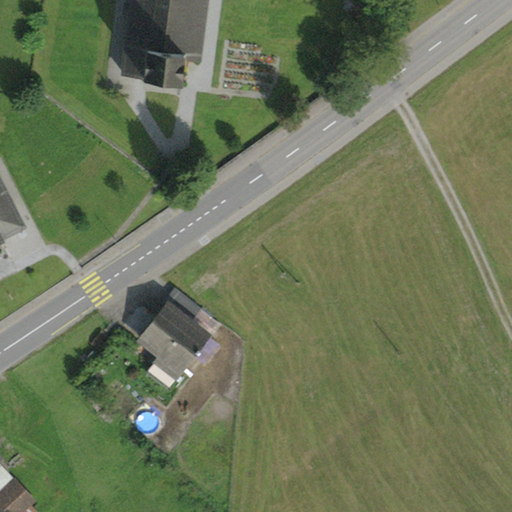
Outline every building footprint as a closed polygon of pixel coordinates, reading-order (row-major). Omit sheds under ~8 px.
[(182,82),(185,58),(199,60),(206,0),(131,0),(131,4),(130,15),(123,74),(182,82)] [(122,14),(130,15),(131,4),(124,3),(122,14)] [(0,239),(2,238),(0,236),(23,224),(0,178),(0,239)] [(201,349),(199,348),(208,336),(190,321),(199,309),(174,289),(164,303),(168,306),(142,339),(162,354),(155,361),(176,377),(196,350),(199,352),(201,349)] [(168,387),(176,377),(155,361),(148,371),(168,387)] [(2,504),(0,502),(0,497),(14,484),(0,469),(0,506),(2,504)] [(14,484),(0,497),(0,502),(2,504),(9,511),(19,511),(31,501),(14,484)]
